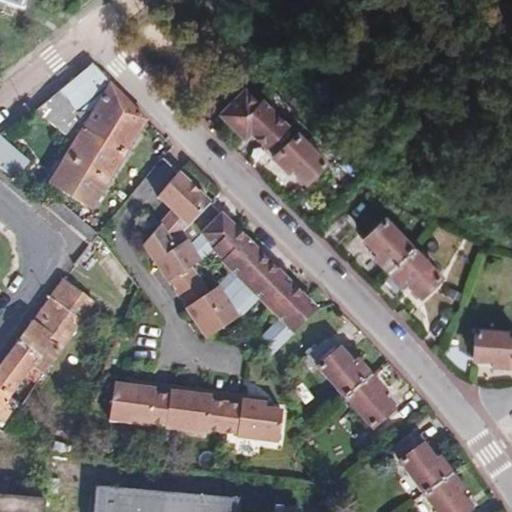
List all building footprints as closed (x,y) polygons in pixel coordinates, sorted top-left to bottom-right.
[(146,121),(90,65),(35,107),(42,115),(45,114),(74,143),(50,181),(94,207),(146,121)] [(260,148),(288,121),(260,93),(248,81),(214,115),(238,140),(245,134),(260,148)] [(292,139),(300,131),(288,121),(260,148),(257,151),(281,174),(285,171),(300,185),(319,165),(292,139)] [(0,132),(0,168),(12,179),(30,160),(0,132)] [(169,178),(165,182),(147,203),(161,217),(129,248),(147,274),(154,270),(161,281),(155,286),(173,311),(179,307),(187,320),(181,324),(193,341),(232,318),(209,286),(197,294),(181,269),(193,261),(174,235),(199,207),(169,178)] [(88,245),(97,233),(53,195),(43,206),(88,245)] [(309,312),(199,207),(174,235),(193,261),(204,251),(215,261),(213,264),(223,275),(209,286),(232,318),(251,301),(270,322),(250,343),(262,360),(309,312)] [(435,277),(365,209),(344,230),(369,255),(366,258),(395,288),(399,284),(415,298),(435,277)] [(154,270),(147,274),(155,286),(161,281),(154,270)] [(95,302),(60,283),(18,341),(51,364),(95,302)] [(173,311),(181,324),(187,320),(179,307),(173,311)] [(511,367),(511,322),(511,332),(469,329),(466,359),(489,362),(489,366),(511,367)] [(348,364),(322,338),(295,365),(306,377),(312,373),(366,429),(388,407),(377,395),(379,392),(351,362),(348,364)] [(51,364),(18,341),(1,364),(0,365),(0,388),(11,396),(24,377),(32,367),(43,375),(51,364)] [(28,380),(36,384),(43,375),(32,367),(24,377),(28,380)] [(14,399),(22,405),(36,384),(28,380),(14,399)] [(240,398),(265,401),(265,398),(129,380),(129,384),(155,387),(170,389),(210,394),(240,398)] [(264,407),(265,401),(240,398),(240,403),(210,399),(210,394),(170,389),(169,394),(155,393),(155,387),(129,384),(115,382),(110,420),(150,425),(151,422),(165,424),(165,427),(206,433),(206,429),(236,433),(235,437),(276,442),(280,409),(264,407)] [(0,432),(2,433),(13,417),(22,405),(14,399),(11,396),(0,388),(0,432)] [(431,511),(467,511),(470,510),(457,494),(461,490),(437,459),(433,461),(421,445),(417,447),(409,438),(392,451),(398,460),(395,463),(431,511)] [(235,511),(236,498),(94,486),(91,511),(235,511)] [(42,511),(44,499),(0,495),(0,511),(42,511)]
